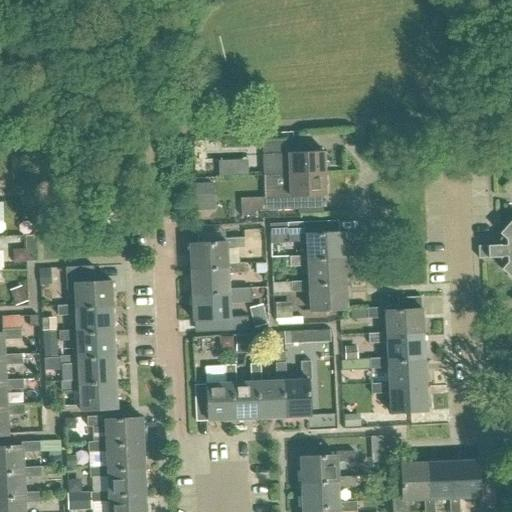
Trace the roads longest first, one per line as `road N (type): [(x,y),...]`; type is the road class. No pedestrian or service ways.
road 1 (residential): [(228,511),(228,501),(182,448),(162,234)]
road 2 (residential): [(511,421),(480,421),(465,405),(456,171)]
